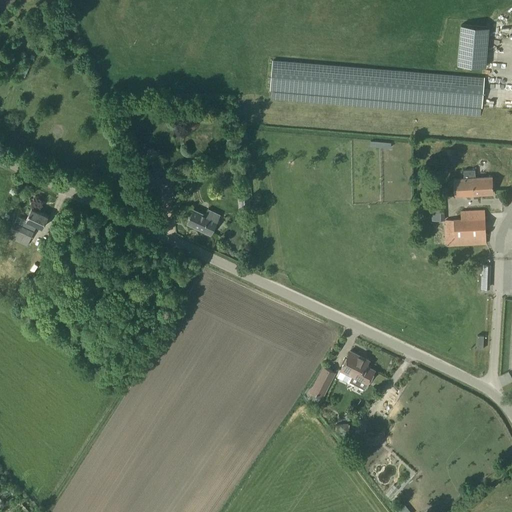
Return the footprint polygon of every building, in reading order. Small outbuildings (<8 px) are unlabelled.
[(459,45),(457,64),(485,67),(488,39),(489,27),(461,25),(459,45)] [(455,72),(457,44),(377,37),(374,65),(404,67),(403,71),(272,60),(270,89),(482,107),(484,78),(411,72),(411,68),(455,72)] [(464,178),(453,179),(453,194),(480,193),(482,192),(482,193),(492,193),(492,177),(475,178),(475,169),(463,170),(464,178)] [(166,175),(148,180),(150,190),(168,186),(166,175)] [(245,185),(237,185),(238,197),(246,196),(245,185)] [(431,201),(432,220),(445,219),(445,200),(431,201)] [(42,228),(48,216),(31,208),(26,219),(17,215),(14,222),(13,222),(7,235),(27,245),(37,225),(42,228)] [(187,223),(210,234),(220,214),(208,209),(205,214),(194,209),(187,223)] [(486,243),(484,210),(460,211),(461,219),(446,219),(447,245),(486,243)] [(481,287),(491,288),(491,264),(482,264),(481,287)] [(365,389),(367,384),(374,370),(366,366),(369,360),(350,351),(340,370),(351,376),(349,381),(365,389)] [(319,403),(321,398),(334,372),(323,366),(310,392),(314,394),(312,399),(319,403)]
